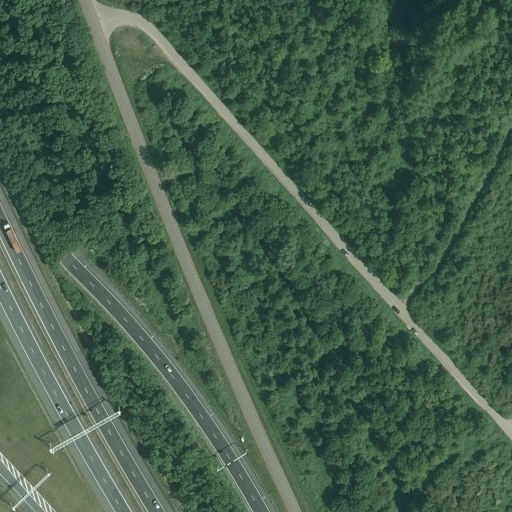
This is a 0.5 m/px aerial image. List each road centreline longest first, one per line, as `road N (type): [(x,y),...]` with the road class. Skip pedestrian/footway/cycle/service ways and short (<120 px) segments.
road 1 (unclassified): [(92,22),(125,17),(148,26),(511,434)]
road 2 (unclassified): [(293,511),(186,269),(92,22)]
road 3 (motorway): [(261,511),(135,327),(0,206)]
road 4 (motorway): [(158,511),(0,218)]
road 5 (motorway): [(0,287),(123,511)]
